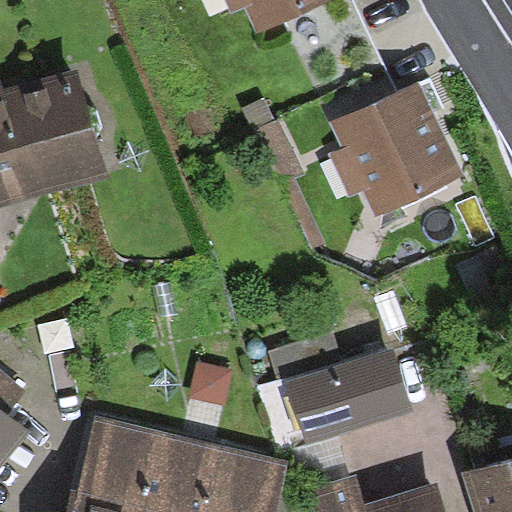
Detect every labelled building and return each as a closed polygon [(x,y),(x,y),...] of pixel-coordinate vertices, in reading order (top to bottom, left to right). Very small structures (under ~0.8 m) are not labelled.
[(325,0),(260,0),(270,24),(325,0)] [(0,206),(118,174),(89,67),(0,91),(0,206)] [(386,215),(468,174),(422,81),(340,121),(386,215)] [(415,413),(393,346),(341,363),(331,335),(270,355),(302,450),(415,413)] [(0,467),(28,431),(6,415),(25,391),(0,371),(0,467)] [(278,511),(291,457),(98,415),(76,511),(278,511)] [(511,511),(511,458),(466,474),(478,511),(511,511)] [(314,511),(450,511),(441,479),(366,500),(358,474),(308,488),(314,511)]
